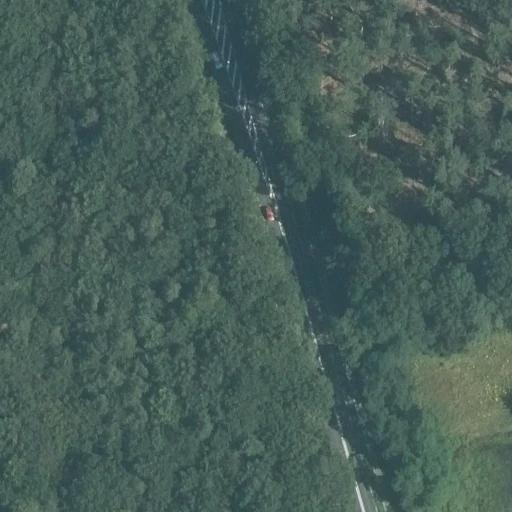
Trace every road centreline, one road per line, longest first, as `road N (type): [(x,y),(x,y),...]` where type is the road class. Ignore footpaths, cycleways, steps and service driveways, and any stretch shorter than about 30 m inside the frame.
road 1 (primary): [(363,511),(274,199)]
road 2 (primary): [(194,0),(274,199)]
road 3 (primary): [(274,199),(231,0)]
